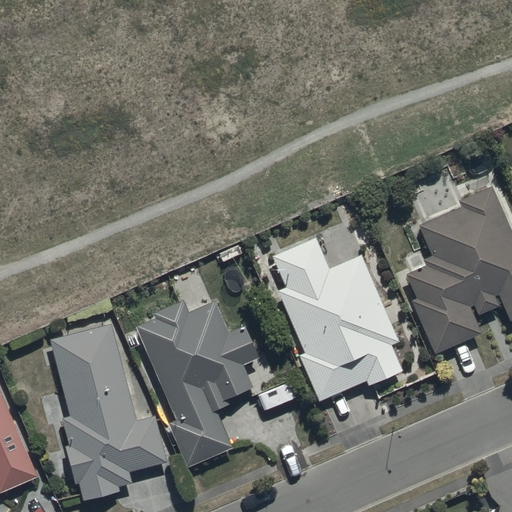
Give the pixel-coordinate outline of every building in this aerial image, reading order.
[(511,234),(488,180),(456,194),(458,199),(415,218),(428,249),(420,252),(423,259),(402,268),(413,292),(408,294),(432,347),(479,326),(472,309),(500,297),(507,314),(511,312),(511,234)] [(396,335),(358,248),(326,262),(313,232),(270,250),(283,281),(275,284),(301,345),(295,348),(316,395),(363,375),(364,379),(399,364),(388,338),(396,335)] [(151,314),(133,321),(173,413),(165,416),(185,461),(229,442),(212,403),(226,397),(223,391),(248,380),(239,359),(255,352),(242,320),(226,326),(213,295),(186,307),(180,294),(148,307),(151,314)] [(131,414),(108,317),(47,332),(66,411),(59,413),(66,441),(61,442),(70,478),(76,477),(80,492),(116,484),(115,480),(129,476),(126,464),(163,455),(152,409),(131,414)] [(0,511),(0,484),(34,469),(0,391),(0,511)]
